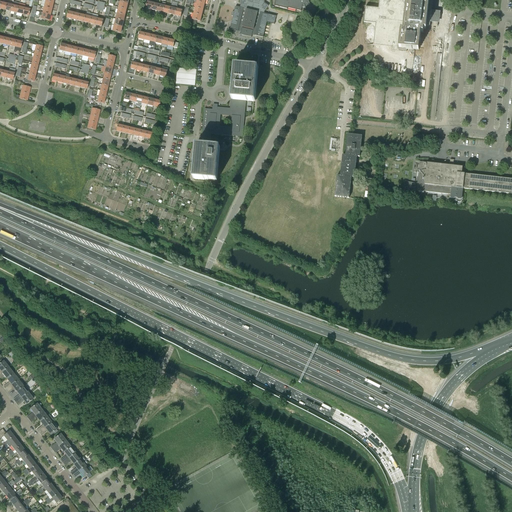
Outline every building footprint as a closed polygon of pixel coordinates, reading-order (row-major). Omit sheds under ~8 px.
[(230,29),(241,32),(240,35),(241,35),(251,37),(251,38),(252,35),(263,38),(263,37),(265,30),(266,22),(274,24),(276,17),(264,14),(265,12),(269,6),(264,3),(264,2),(264,1),(264,0),(263,0),(260,0),(260,1),(257,0),(239,0),(240,6),(240,8),(235,7),(236,7),(234,12),(233,12),(232,12),(232,13),(231,13),(231,14),(231,15),(232,16),(233,17),(230,29)] [(275,0),(274,6),(288,9),(288,8),(301,11),(302,5),(304,4),(307,11),(312,9),(308,0),(275,0)] [(401,29),(399,48),(419,50),(423,50),(425,32),(429,33),(430,33),(431,23),(431,19),(431,18),(429,18),(429,11),(432,12),(432,11),(433,0),(406,0),(403,30),(401,29)] [(159,4),(157,11),(163,13),(165,6),(166,3),(163,2),(162,5),(159,4)] [(171,7),(169,14),(175,15),(177,9),(177,6),(171,5),(171,7)] [(199,144),(198,145),(194,179),(215,181),(218,150),(218,147),(210,146),(211,134),(222,135),(243,137),(246,101),(253,102),(257,67),(236,65),(233,100),(232,111),(225,111),(225,107),(217,106),(213,106),(212,110),(204,109),(202,133),(203,134),(203,137),(199,137),(199,144)] [(162,69),(160,76),(166,77),(168,69),(162,67),(162,69)] [(196,70),(177,68),(176,84),(195,86),(196,70)] [(29,75),(27,80),(24,79),(23,82),(29,84),(30,81),(34,82),(35,76),(29,75)] [(31,88),(22,86),(21,92),(29,94),(31,88)] [(21,92),(19,99),(27,101),(28,97),(29,94),(21,92)] [(92,109),(90,115),(98,117),(99,114),(100,111),(92,109)] [(90,115),(89,121),(89,122),(97,124),(98,117),(90,115)] [(89,122),(87,128),(95,130),(97,124),(89,122)] [(335,197),(349,198),(351,177),(354,178),(357,157),(360,157),(362,136),(348,134),(345,155),(342,155),(340,176),(337,175),(335,197)] [(416,191),(424,192),(450,195),(450,200),(451,201),(453,202),(454,201),(457,201),(458,202),(460,203),(461,202),(463,189),(511,194),(511,178),(462,173),(463,167),(436,164),(436,163),(415,161),(414,172),(416,173),(416,171),(419,171),(416,191)] [(414,190),(414,181),(404,181),(404,190),(414,190)] [(8,354),(14,362),(18,359),(12,352),(8,354)] [(0,373),(8,368),(3,361),(2,362),(0,363),(0,373)] [(0,373),(0,378),(4,375),(7,379),(13,374),(8,368),(0,373)] [(18,380),(13,374),(7,379),(9,382),(3,387),(5,390),(18,380)] [(23,386),(18,380),(5,390),(7,393),(14,388),(17,391),(23,386)] [(23,386),(17,391),(19,395),(13,400),(15,403),(28,393),(23,386)] [(33,399),(28,393),(15,403),(17,405),(24,400),(27,404),(33,399)] [(33,413),(27,417),(29,420),(41,410),(37,404),(30,409),(33,413)] [(41,410),(29,420),(31,423),(37,418),(40,422),(46,417),(41,410)] [(46,417),(40,422),(43,425),(37,430),(39,433),(51,423),(46,417)] [(51,423),(39,433),(41,435),(47,431),(50,434),(56,429),(51,423)] [(3,436),(7,441),(13,436),(10,431),(6,434),(3,436)] [(57,443),(50,448),(53,450),(65,441),(60,434),(54,439),(57,443)] [(13,436),(7,441),(11,446),(17,441),(13,436)] [(17,441),(11,446),(15,450),(21,446),(17,441)] [(65,441),(53,450),(55,453),(61,448),(64,452),(70,447),(65,441)] [(18,455),(25,450),(21,446),(15,450),(18,455)] [(70,447),(64,452),(67,455),(60,460),(62,463),(75,453),(70,447)] [(22,460),(28,455),(25,450),(18,455),(20,458),(19,459),(15,462),(17,464),(20,461),(20,462),(22,460)] [(75,453),(62,463),(64,466),(71,461),(74,464),(80,459),(75,453)] [(26,465),(32,460),(28,455),(22,460),(26,465)] [(83,457),(80,459),(74,464),(76,468),(70,473),(72,476),(85,466),(88,463),(83,457)] [(32,460),(26,465),(29,469),(36,465),(32,460)] [(33,474),(40,469),(36,465),(29,469),(28,471),(24,474),(26,476),(29,473),(31,472),(33,474)] [(72,476),(74,478),(81,473),(83,477),(90,472),(85,466),(72,476)] [(30,481),(32,483),(35,481),(37,479),(43,474),(40,469),(33,474),(35,477),(30,481)] [(41,484),(47,479),(43,474),(37,479),(35,481),(32,483),(33,485),(37,482),(38,481),(41,484)] [(44,489),(51,484),(47,479),(41,484),(43,487),(38,491),(39,493),(42,490),(44,489)] [(0,488),(2,491),(8,486),(10,485),(13,482),(12,480),(7,484),(4,481),(0,484),(0,488)] [(51,484),(44,489),(48,493),(54,488),(51,484)] [(12,491),(8,486),(2,491),(5,496),(12,491)] [(52,498),(58,493),(54,488),(48,493),(50,496),(45,500),(47,502),(52,498)] [(16,496),(17,494),(21,492),(19,490),(16,492),(14,493),(12,491),(5,496),(9,501),(16,496)] [(58,493),(52,498),(47,502),(48,504),(53,500),(56,503),(62,498),(58,493)] [(19,500),(16,496),(9,501),(13,505),(19,500)] [(17,510),(23,505),(21,503),(19,500),(13,505),(17,510)] [(30,503),(28,501),(25,504),(23,505),(17,510),(18,511),(24,511),(27,510),(25,507),(27,505),(30,503)]
